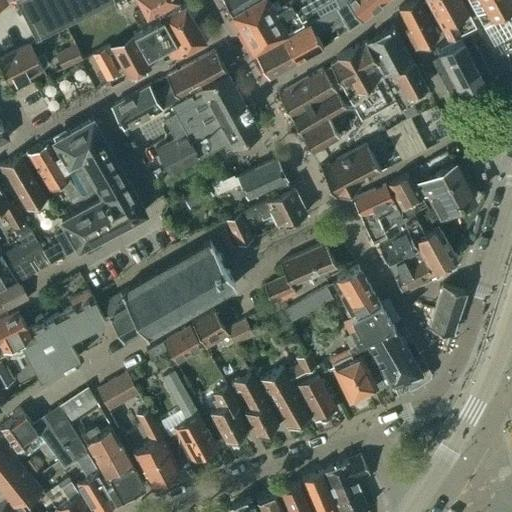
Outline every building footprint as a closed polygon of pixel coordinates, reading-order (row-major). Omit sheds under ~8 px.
[(16,0),(37,40),(116,0),(16,0)] [(162,16),(181,6),(177,0),(137,0),(142,9),(134,13),(136,17),(137,16),(140,22),(151,16),(149,13),(158,8),(162,16)] [(224,0),(231,13),(253,0),(224,0)] [(337,5),(334,0),(254,0),(232,14),(232,15),(232,14),(252,50),(301,22),(297,15),(317,4),(323,14),(334,7),(337,5)] [(334,0),(337,5),(334,7),(340,16),(343,21),(347,28),(360,19),(383,0),(334,0)] [(411,44),(435,31),(425,11),(431,7),(427,0),(410,0),(398,8),(407,25),(402,27),(411,44)] [(444,33),(471,18),(461,0),(427,0),(431,7),(444,33)] [(511,0),(469,0),(493,41),(497,39),(505,52),(510,49),(511,52),(511,0)] [(150,65),(174,56),(205,40),(184,4),(181,6),(162,16),(132,32),(146,57),(150,65)] [(340,16),(334,7),(323,14),(318,16),(324,25),(330,22),(340,16)] [(340,16),(330,22),(333,27),(343,21),(340,16)] [(322,46),(309,23),(254,53),(268,76),(322,46)] [(392,24),(365,40),(386,77),(384,78),(394,97),(400,108),(401,108),(407,117),(417,111),(408,94),(426,85),(392,24)] [(431,59),(451,98),(492,76),(468,30),(435,47),(439,55),(431,59)] [(150,65),(146,57),(132,32),(110,44),(110,42),(91,52),(105,78),(118,71),(108,53),(114,50),(128,77),(150,65)] [(386,77),(365,40),(337,56),(338,58),(331,63),(361,115),(368,110),(376,106),(394,97),(384,78),(386,77)] [(10,84),(43,68),(42,67),(49,63),(44,54),(37,57),(30,43),(0,57),(0,66),(9,85),(10,84)] [(75,44),(55,53),(62,67),(82,58),(75,44)] [(166,75),(174,89),(178,97),(227,71),(214,49),(166,75)] [(42,82),(50,104),(95,87),(88,66),(42,82)] [(329,79),(322,67),(277,93),(311,151),(339,135),(327,115),(344,105),(329,79)] [(199,154),(223,142),(225,147),(230,144),(231,147),(259,131),(227,72),(171,103),(175,111),(163,118),(173,136),(155,146),(169,172),(200,156),(199,154)] [(178,97),(174,89),(156,99),(152,90),(143,95),(140,89),(111,105),(123,127),(151,111),(152,113),(178,97)] [(85,204),(76,209),(60,217),(66,227),(77,247),(145,211),(91,116),(53,138),(60,151),(55,154),(62,166),(71,161),(88,190),(80,195),(85,204)] [(0,141),(8,137),(0,120),(0,141)] [(60,151),(53,138),(51,138),(26,150),(49,188),(60,181),(67,194),(76,209),(85,204),(80,195),(62,166),(55,154),(60,151)] [(366,142),(320,166),(334,192),(336,191),(337,193),(359,182),(358,180),(379,168),(366,142)] [(0,176),(3,182),(9,179),(26,208),(46,197),(20,153),(0,164),(0,163),(0,176)] [(288,188),(284,179),(286,178),(275,157),(234,177),(232,174),(220,180),(219,177),(211,181),(216,192),(240,180),(247,196),(273,184),(278,193),(288,188)] [(414,183),(420,194),(427,190),(440,214),(452,207),(453,207),(472,197),(453,162),(414,183)] [(426,204),(420,194),(414,183),(408,171),(388,182),(405,215),(426,204)] [(213,194),(207,183),(182,196),(188,208),(213,194)] [(385,209),(396,205),(385,183),(352,198),(372,239),(385,233),(376,213),(385,209)] [(293,186),(288,188),(278,193),(265,199),(226,218),(238,244),(251,238),(242,219),(258,211),(260,215),(271,210),(278,225),(306,211),(293,186)] [(49,261),(42,249),(28,226),(27,226),(24,220),(23,220),(12,200),(8,202),(0,187),(0,207),(1,207),(12,226),(22,243),(2,254),(18,280),(49,261)] [(396,205),(385,209),(390,220),(401,215),(396,205)] [(387,261),(418,246),(401,215),(394,218),(400,230),(377,242),(387,261)] [(418,246),(423,257),(431,271),(457,256),(437,223),(424,231),(415,215),(404,221),(402,215),(401,215),(418,246)] [(42,249),(49,261),(77,247),(66,227),(55,234),(58,241),(42,249)] [(140,279),(137,281),(138,282),(129,288),(128,286),(120,290),(120,291),(102,302),(108,311),(121,335),(140,324),(146,335),(148,333),(147,331),(162,323),(163,325),(166,323),(165,322),(179,313),(180,315),(183,314),(182,312),(196,303),(198,305),(200,304),(199,302),(214,294),(215,295),(217,294),(216,292),(226,286),(227,288),(230,287),(229,285),(231,284),(232,285),(235,284),(227,270),(228,269),(227,266),(225,267),(218,256),(220,255),(219,253),(217,254),(209,240),(201,244),(202,246),(193,251),(192,250),(189,251),(190,253),(175,261),(174,259),(172,261),(173,263),(158,271),(157,269),(154,271),(156,273),(141,281),(140,279)] [(291,284),(336,264),(324,241),(290,256),(279,261),(285,274),(263,284),(272,304),(296,293),(291,284)] [(412,263),(407,254),(388,264),(400,287),(431,271),(423,257),(412,263)] [(356,311),(379,299),(379,298),(378,299),(357,264),(336,277),(355,309),(356,311)] [(28,298),(20,280),(0,289),(0,296),(6,309),(28,298)] [(465,291),(442,283),(428,325),(451,333),(465,291)] [(332,297),(325,285),(283,308),(290,320),(332,297)] [(71,305),(27,328),(32,337),(21,343),(39,379),(53,370),(78,356),(74,349),(82,345),(77,334),(105,319),(88,288),(68,299),(71,305)] [(361,337),(365,335),(392,322),(393,322),(379,299),(356,311),(355,309),(349,313),(350,316),(361,337)] [(0,345),(3,351),(30,337),(26,328),(27,328),(17,309),(0,318),(0,345)] [(213,360),(236,347),(234,343),(215,312),(193,325),(213,360)] [(368,350),(361,337),(350,316),(342,321),(349,333),(344,336),(349,347),(329,356),(334,366),(333,366),(349,400),(375,387),(359,354),(368,350)] [(226,327),(234,343),(253,334),(245,318),(226,327)] [(378,359),(406,345),(392,322),(365,335),(378,359)] [(175,360),(202,344),(190,323),(163,339),(175,360)] [(166,347),(161,339),(145,348),(150,356),(166,347)] [(406,345),(378,359),(390,382),(404,376),(409,390),(429,377),(430,372),(422,358),(416,362),(406,345)] [(309,367),(316,364),(309,349),(295,356),(298,363),(285,370),(282,365),(259,377),(286,425),(310,413),(289,377),(309,367)] [(12,381),(0,359),(0,386),(0,387),(12,381)] [(316,364),(309,367),(311,371),(314,369),(316,372),(295,383),(314,417),(335,406),(325,388),(328,386),(316,363),(316,364)] [(166,442),(178,464),(191,457),(216,443),(173,368),(162,375),(180,407),(160,418),(171,439),(166,442)] [(111,378),(123,399),(138,391),(126,370),(111,378)] [(244,411),(256,433),(278,421),(250,370),(229,381),(235,392),(240,389),(250,407),(244,411)] [(108,408),(123,399),(111,378),(96,387),(108,408)] [(236,408),(239,406),(226,383),(212,391),(219,405),(209,411),(226,441),(247,429),(236,408)] [(58,404),(68,420),(96,401),(87,385),(58,404)] [(86,451),(68,420),(58,404),(44,413),(61,441),(64,439),(75,457),(86,451)] [(54,453),(31,422),(20,407),(11,413),(14,416),(0,426),(0,431),(19,458),(37,445),(47,458),(54,453)] [(179,467),(178,464),(166,442),(162,434),(147,407),(136,413),(148,436),(150,435),(152,439),(132,450),(149,483),(179,467)] [(96,469),(86,451),(75,457),(64,439),(61,441),(44,413),(31,422),(54,453),(63,466),(76,458),(86,475),(76,482),(94,511),(98,511),(115,502),(105,486),(95,470),(96,469)] [(105,486),(115,502),(121,498),(144,484),(120,441),(110,425),(100,431),(95,423),(80,432),(106,477),(108,476),(111,482),(105,486)] [(0,511),(14,511),(10,507),(19,500),(24,496),(27,499),(41,488),(0,433),(0,488),(8,499),(6,501),(5,500),(0,504),(0,511)] [(321,469),(339,511),(353,511),(367,506),(356,479),(369,473),(361,453),(347,459),(347,458),(321,469)] [(40,464),(32,454),(23,461),(31,471),(40,464)] [(339,511),(321,469),(301,478),(315,510),(325,505),(327,511),(339,511)] [(56,510),(57,511),(90,511),(77,492),(78,491),(69,479),(60,486),(68,498),(55,507),(56,510)] [(313,511),(299,479),(278,489),(287,511),(313,511)] [(283,511),(275,491),(256,499),(256,500),(260,511),(283,511)] [(260,511),(256,500),(252,502),(249,495),(228,506),(230,511),(260,511)] [(57,511),(56,510),(52,511),(46,511),(46,510),(43,511),(28,511),(19,500),(10,507),(14,511),(57,511)]
